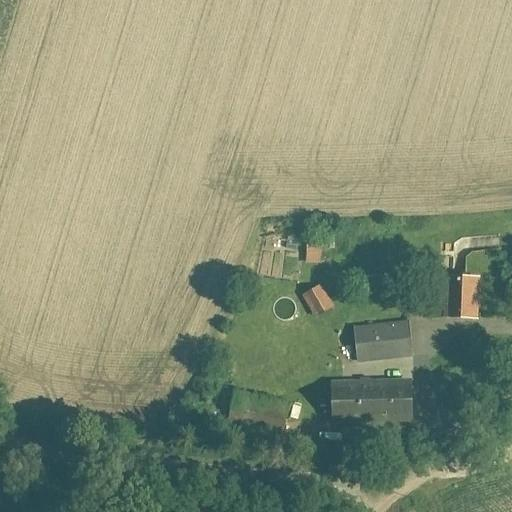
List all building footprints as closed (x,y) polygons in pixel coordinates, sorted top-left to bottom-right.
[(306,235),(307,264),(328,263),(327,234),(306,235)] [(446,281),(444,320),(490,322),(492,283),(446,281)] [(320,287),(304,298),(318,319),(334,309),(320,287)] [(355,329),(356,363),(409,361),(408,327),(355,329)] [(330,387),(331,426),(409,425),(408,385),(330,387)] [(233,389),(222,423),(274,439),(284,405),(233,389)]
